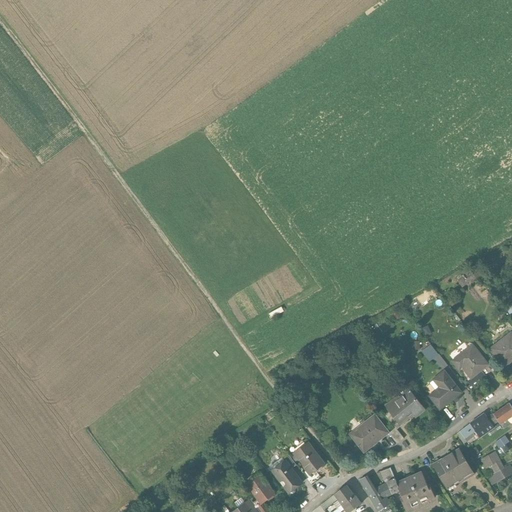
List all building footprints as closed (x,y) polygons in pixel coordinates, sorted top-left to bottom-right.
[(511,360),(511,334),(511,333),(491,349),(504,367),(511,360)] [(488,365),(473,345),(453,361),(468,381),(488,365)] [(462,393),(444,371),(433,380),(433,381),(424,388),(430,396),(429,397),(440,410),(462,393)] [(424,410),(409,391),(387,408),(400,424),(401,424),(413,414),(415,417),(424,410)] [(511,416),(511,406),(510,404),(500,410),(507,420),(511,416)] [(387,408),(387,407),(382,411),(396,428),(397,430),(402,425),(401,424),(400,424),(387,408)] [(507,420),(500,410),(494,415),(498,422),(500,425),(507,420)] [(487,418),(484,414),(470,424),(476,432),(480,438),(494,428),(492,425),(487,418)] [(493,414),(487,418),(492,425),(498,422),(494,415),(493,414)] [(375,415),(363,425),(365,427),(352,437),(364,453),(389,433),(375,415)] [(507,420),(500,425),(503,430),(510,425),(507,420)] [(470,424),(457,434),(462,441),(476,432),(470,424)] [(396,428),(389,434),(397,444),(404,439),(397,430),(396,428)] [(511,446),(509,443),(500,449),(504,454),(511,447),(511,446)] [(323,465),(308,445),(296,455),(307,470),(311,474),(315,471),(323,465)] [(459,450),(433,465),(446,487),(473,472),(459,450)] [(495,452),(482,460),(487,469),(489,467),(499,461),(495,452)] [(297,466),(287,453),(281,457),(285,462),(286,461),(292,469),(297,466)] [(292,469),(286,461),(285,462),(286,464),(281,467),(281,468),(274,473),(281,482),(282,481),(284,482),(286,484),(285,486),(284,487),(289,493),(290,493),(293,494),(295,492),(295,489),(302,483),(292,469)] [(499,461),(489,467),(493,475),(504,469),(499,461)] [(493,475),(487,478),(491,485),(496,482),(511,473),(508,466),(504,469),(493,475)] [(390,468),(380,472),(387,484),(395,480),(390,468)] [(315,471),(311,474),(307,470),(302,473),(311,485),(321,478),(315,471)] [(422,473),(412,477),(412,476),(406,478),(406,480),(397,484),(400,490),(399,491),(403,499),(401,500),(406,510),(435,498),(430,487),(428,488),(422,473)] [(275,494),(260,474),(247,484),(258,499),(262,504),(263,503),(275,494)] [(386,498),(382,500),(375,489),(367,476),(360,480),(365,490),(379,511),(382,510),(390,505),(386,498)] [(387,484),(375,489),(382,500),(386,498),(399,491),(400,490),(397,484),(395,480),(387,484)] [(501,490),(496,482),(491,485),(496,493),(501,490)] [(347,486),(334,495),(338,500),(324,511),(333,511),(338,509),(355,496),(347,486)] [(355,496),(338,509),(340,511),(349,511),(352,510),(360,504),(355,496)] [(270,511),(263,503),(262,504),(258,499),(253,503),(258,509),(260,511),(270,511)] [(253,503),(251,500),(246,504),(252,511),(254,511),(258,509),(253,503)]
